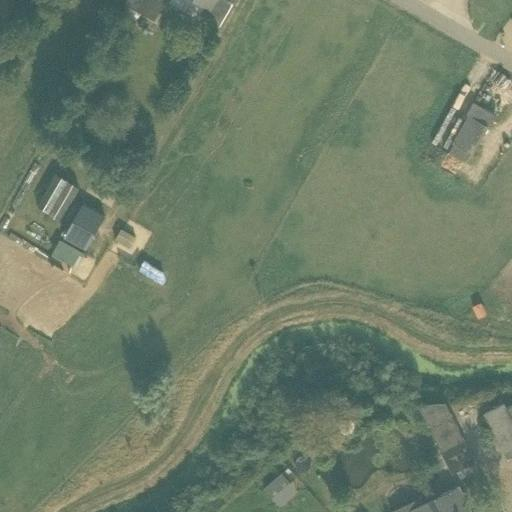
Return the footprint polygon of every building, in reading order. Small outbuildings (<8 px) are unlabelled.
[(165,0),(126,0),(124,5),(154,22),(165,0)] [(201,17),(220,26),(231,6),(219,0),(195,0),(206,6),(201,17)] [(465,162),(492,112),(472,101),(445,151),(465,162)] [(100,170),(93,165),(88,174),(95,179),(100,170)] [(118,192),(123,184),(108,174),(103,183),(118,192)] [(45,209),(65,217),(78,184),(58,176),(45,209)] [(82,206),(64,238),(86,250),(104,218),(82,206)] [(57,240),(51,257),(76,266),(82,248),(57,240)] [(511,404),(507,406),(505,402),(484,413),(506,458),(511,455),(511,404)] [(475,463),(464,441),(451,414),(427,426),(451,474),(475,463)] [(281,473),(264,489),(280,507),(297,492),(281,473)] [(409,511),(471,511),(466,501),(444,511),(423,511),(421,506),(409,511)]
